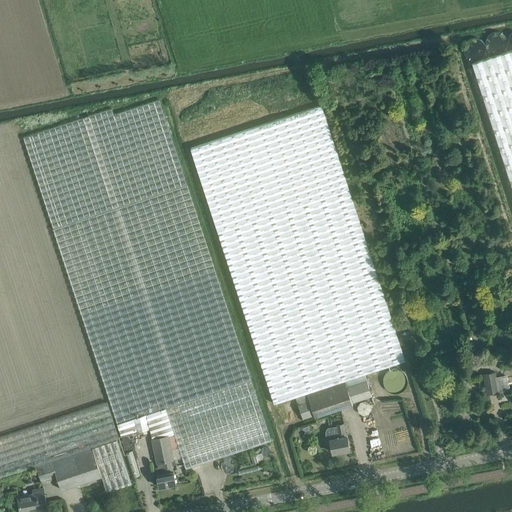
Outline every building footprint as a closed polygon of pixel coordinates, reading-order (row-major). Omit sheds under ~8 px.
[(511,49),(472,62),(511,187),(511,49)] [(118,426),(167,410),(186,468),(272,440),(160,99),(115,114),(113,108),(24,136),(118,426)] [(302,418),(314,415),(314,416),(352,404),(352,402),(371,396),(364,374),(406,360),(322,104),(190,147),(274,403),(295,397),(302,418)] [(487,394),(510,389),(507,374),(496,376),(495,371),(482,374),(487,394)] [(0,478),(36,466),(117,439),(119,438),(116,429),(107,402),(0,436),(0,478)] [(167,410),(118,426),(121,436),(137,430),(137,431),(150,428),(152,438),(158,466),(155,467),(159,486),(176,483),(173,470),(172,471),(170,460),(173,459),(171,449),(177,448),(175,436),(175,435),(167,410)] [(327,428),(325,432),(326,436),(329,438),(330,439),(331,443),(333,452),(349,449),(348,439),(347,435),(346,436),(344,423),(343,423),(336,424),(336,426),(328,427),(327,428)] [(131,482),(117,439),(36,466),(41,481),(57,476),(61,489),(102,476),(107,490),(131,482)] [(29,511),(47,508),(44,492),(43,487),(32,489),(32,493),(17,495),(20,511),(29,511)]
